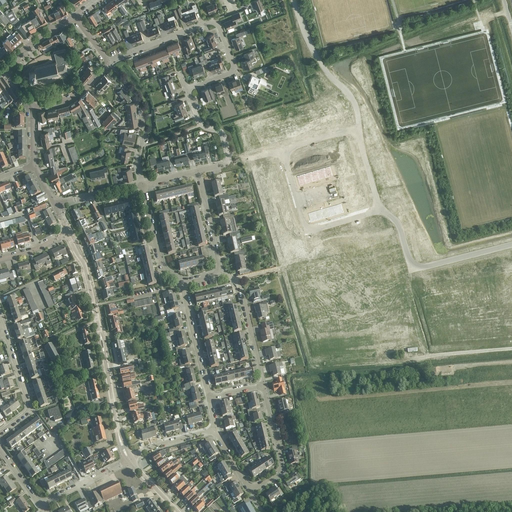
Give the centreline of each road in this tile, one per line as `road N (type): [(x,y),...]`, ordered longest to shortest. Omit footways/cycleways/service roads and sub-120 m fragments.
road 1 (residential): [(215,431),(244,484),(261,485),(276,474),(281,462),(262,385)]
road 2 (residential): [(282,150),(307,232),(379,209)]
road 3 (residential): [(128,459),(93,306)]
road 4 (residential): [(357,127),(351,96),(319,62),(292,0)]
road 5 (residential): [(142,184),(139,100),(107,63)]
road 6 (residential): [(262,385),(241,290),(220,272)]
road 7 (residential): [(197,170),(224,164),(228,153),(222,132),(198,119),(187,88)]
